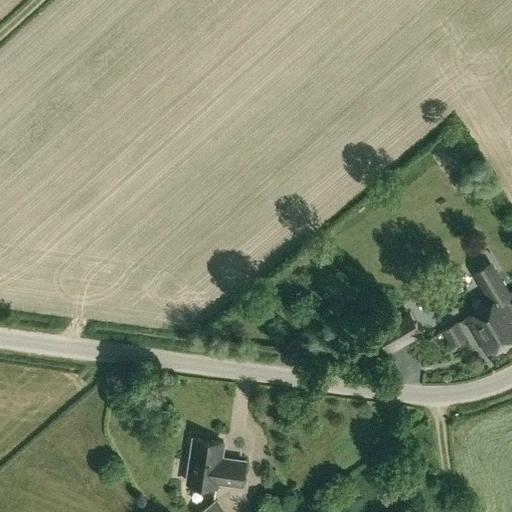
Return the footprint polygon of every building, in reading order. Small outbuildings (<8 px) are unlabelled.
[(491,302),(467,316),(488,352),(511,337),(511,313),(503,298),(510,293),(497,271),(479,282),(491,302)] [(363,302),(355,308),(361,316),(370,310),(363,302)] [(391,350),(422,332),(410,310),(379,328),(391,350)] [(456,321),(443,329),(453,346),(466,338),(456,321)] [(217,482),(241,485),(244,462),(226,459),(221,458),(223,443),(193,438),(187,482),(216,487),(217,482)] [(194,511),(226,511),(217,497),(194,511)]
